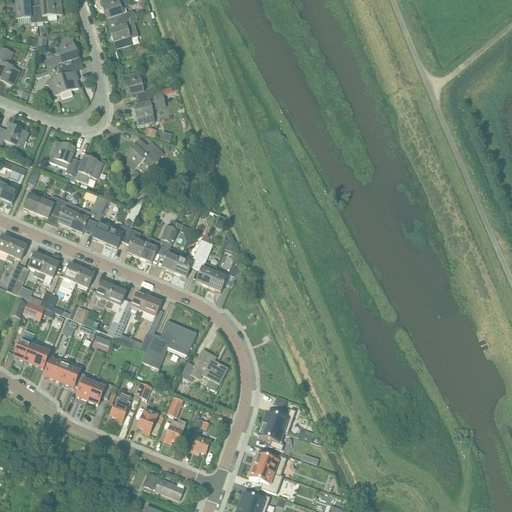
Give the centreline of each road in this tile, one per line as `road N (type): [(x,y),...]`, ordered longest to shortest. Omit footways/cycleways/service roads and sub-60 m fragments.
road 1 (residential): [(217,486),(245,377),(235,340),(215,314),(0,221)]
road 2 (residential): [(217,486),(70,426),(0,376)]
